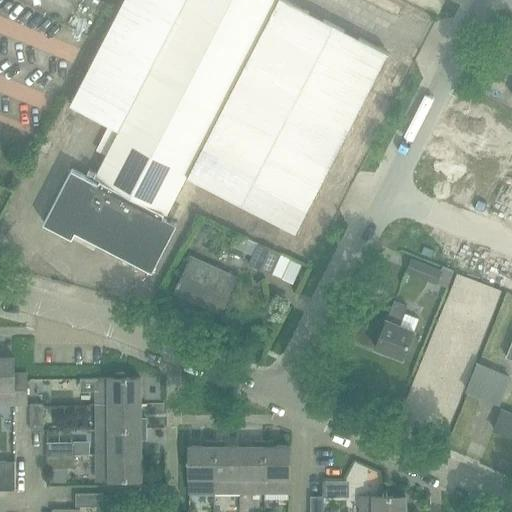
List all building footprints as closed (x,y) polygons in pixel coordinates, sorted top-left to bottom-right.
[(126,0),(72,106),(120,131),(96,178),(100,181),(99,183),(163,217),(165,214),(167,215),(187,177),(296,233),(388,53),(284,0),(126,0)] [(485,123),(511,137),(511,116),(493,106),(493,107),(485,123)] [(476,139),(511,157),(511,137),(485,123),(476,139)] [(511,158),(511,157),(476,139),(468,155),(504,174),(511,158)] [(496,190),(504,174),(468,155),(460,171),(496,190)] [(177,224),(163,217),(99,183),(72,169),(44,224),(72,239),(76,232),(153,272),(177,224)] [(488,207),(496,190),(460,171),(451,188),(488,207)] [(250,264),(271,274),(280,254),(259,244),(250,264)] [(203,305),(222,314),(238,278),(191,256),(176,289),(204,302),(203,305)] [(411,260),(407,271),(448,288),(454,271),(443,267),(441,271),(411,260)] [(419,319),(405,313),(408,307),(395,302),(375,348),(403,359),(419,319)] [(0,404),(15,405),(14,374),(14,358),(0,358),(0,404)] [(478,365),(475,372),(467,391),(499,404),(509,377),(478,365)] [(97,392),(97,404),(141,403),(141,378),(125,378),(125,373),(115,373),(115,379),(96,379),(80,379),(81,392),(97,392)] [(14,374),(15,405),(27,404),(27,374),(14,374)] [(97,404),(97,430),(147,429),(146,419),(141,419),(141,403),(97,404)] [(43,404),(31,405),(31,432),(44,432),(43,404)] [(494,430),(511,437),(511,414),(502,410),(494,430)] [(97,430),(96,456),(141,455),(141,440),(147,440),(147,429),(97,430)] [(215,493),(215,441),(205,441),(205,447),(189,447),(189,493),(215,493)] [(224,441),(215,441),(215,493),(240,493),(240,447),(224,447),(224,441)] [(255,447),(240,447),(240,493),(265,493),(264,441),(255,441),(255,447)] [(273,441),(264,441),(265,493),(290,493),(290,446),(273,447),(273,441)] [(47,443),(47,456),(75,456),(75,443),(47,443)] [(141,455),(96,456),(97,481),(116,481),(116,486),(126,486),(126,480),(141,480),(141,455)] [(75,456),(47,456),(48,468),(75,468),(75,456)] [(15,462),(0,462),(0,490),(15,490),(15,462)] [(365,471),(341,471),(341,488),(365,488),(365,471)] [(379,491),(380,497),(361,497),(361,511),(405,511),(405,497),(390,497),(390,491),(379,491)] [(78,494),(77,507),(103,506),(103,494),(78,494)] [(323,511),(324,497),(311,497),(311,511),(323,511)]
